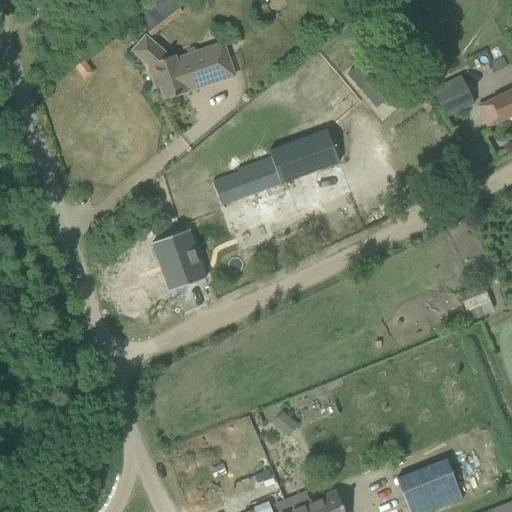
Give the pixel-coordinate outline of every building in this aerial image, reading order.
[(170,0),(159,0),(136,18),(148,33),(178,9),(172,1),(170,0)] [(145,36),(132,51),(147,65),(153,81),(157,79),(164,100),(187,92),(186,90),(212,82),(213,84),(234,76),(227,56),(207,63),(203,50),(176,59),(175,55),(164,59),(161,55),(163,52),(145,36)] [(410,43),(400,49),(406,59),(416,53),(410,43)] [(347,77),(377,108),(405,81),(375,50),(347,77)] [(460,77),(432,90),(445,118),(473,104),(460,77)] [(511,89),(490,100),(500,121),(511,115),(511,89)] [(238,173),(211,182),(217,199),(220,207),(221,207),(221,206),(339,162),(327,130),(269,151),(271,157),(236,169),(238,173)] [(153,247),(150,249),(154,261),(158,259),(169,291),(205,279),(188,230),(152,243),(153,247)] [(327,398),(300,408),(305,420),(332,410),(327,398)] [(271,425),(288,438),(297,426),(280,412),(271,425)] [(256,428),(200,451),(212,480),(267,458),(256,428)] [(490,430),(469,436),(480,471),(501,465),(490,430)] [(396,479),(408,511),(432,511),(462,500),(445,460),(396,479)] [(285,501),(289,511),(344,511),(336,491),(309,501),(306,492),(285,501)] [(289,511),(285,501),(275,505),(278,511),(289,511)] [(511,511),(511,502),(486,511),(511,511)]
